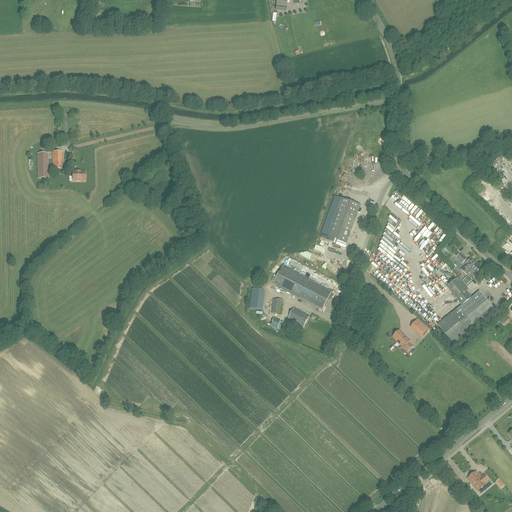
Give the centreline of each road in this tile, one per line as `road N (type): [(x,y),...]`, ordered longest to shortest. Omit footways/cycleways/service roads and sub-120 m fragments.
road 1 (unclassified): [(169,121),(227,127),(400,98)]
road 2 (unclassified): [(328,344),(385,189),(402,172)]
road 3 (tertiary): [(374,511),(511,398)]
road 4 (unclassified): [(511,277),(402,172)]
road 5 (track): [(21,106),(169,121)]
